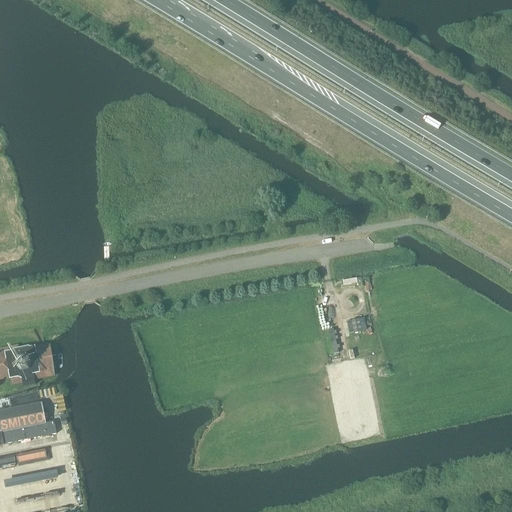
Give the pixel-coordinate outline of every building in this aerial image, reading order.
[(348,320),(350,332),(367,330),(365,318),(348,320)] [(19,350),(18,345),(0,348),(0,380),(10,379),(11,385),(22,383),(23,387),(35,384),(34,380),(55,376),(50,344),(19,350)] [(45,424),(45,423),(41,403),(38,392),(0,399),(0,445),(56,434),(53,422),(45,424)] [(46,450),(17,453),(18,461),(47,458),(46,450)] [(0,457),(0,466),(16,462),(14,454),(0,457)] [(57,471),(5,478),(6,486),(58,479),(57,471)]
